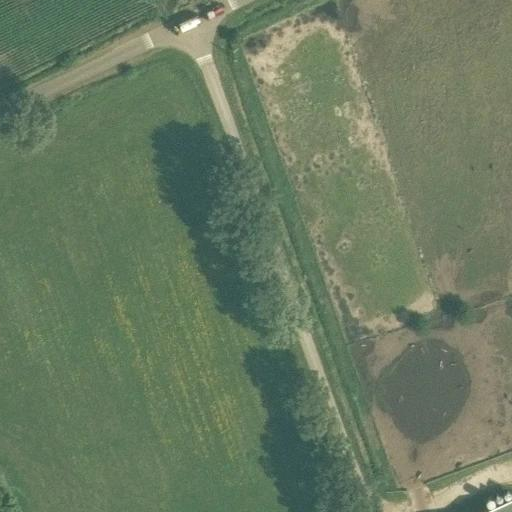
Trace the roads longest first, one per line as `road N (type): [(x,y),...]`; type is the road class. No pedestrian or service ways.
road 1 (unclassified): [(362,511),(192,21)]
road 2 (unclassified): [(0,111),(192,21)]
